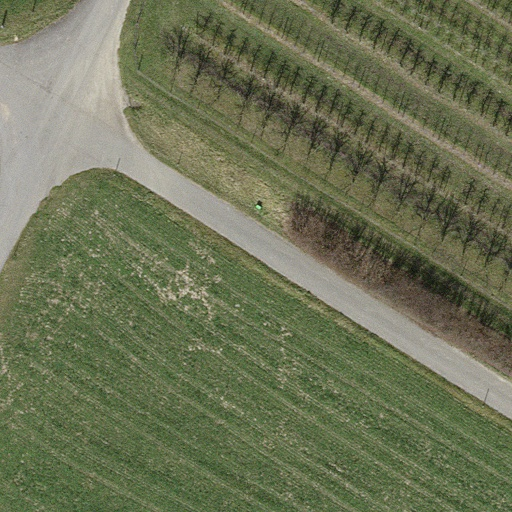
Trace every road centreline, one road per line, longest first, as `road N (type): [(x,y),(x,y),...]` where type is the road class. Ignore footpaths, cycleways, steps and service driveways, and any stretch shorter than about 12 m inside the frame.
road 1 (residential): [(511,400),(56,122)]
road 2 (residential): [(56,122),(113,0)]
road 3 (residential): [(0,240),(56,122)]
